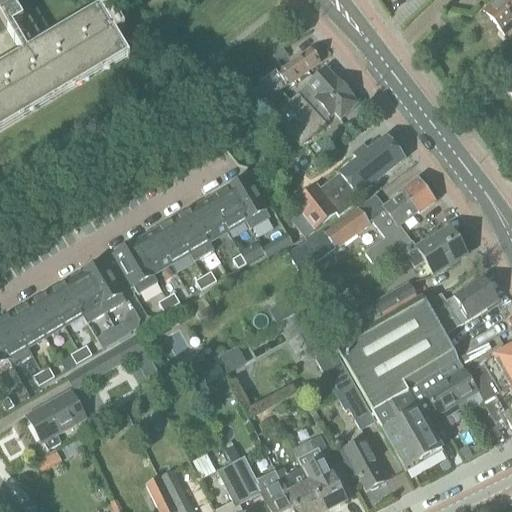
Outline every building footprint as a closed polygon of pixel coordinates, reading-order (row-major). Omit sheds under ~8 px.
[(0,0),(0,35),(1,36),(6,33),(7,33),(11,30),(23,24),(11,3),(10,4),(6,6),(4,4),(1,0),(0,0)] [(511,0),(497,0),(482,13),(504,38),(511,31),(511,0)] [(0,127),(123,54),(127,61),(129,60),(99,10),(97,11),(101,17),(20,65),(0,77),(0,127)] [(278,65),(288,58),(283,51),(280,53),(273,58),(278,65)] [(281,70),(258,86),(269,101),(271,99),(319,65),(309,52),(282,71),(281,70)] [(260,90),(250,96),(265,113),(267,111),(274,119),(273,120),(300,149),(324,127),(322,126),(330,119),(330,120),(334,116),(340,122),(357,107),(352,100),(336,82),(326,71),(308,87),(308,88),(289,105),(282,97),(272,106),(268,101),(260,90)] [(212,102),(210,103),(219,117),(243,100),(233,86),(212,102)] [(403,163),(386,140),(339,177),(356,199),(403,163)] [(319,142),(311,149),(316,155),(324,149),(319,142)] [(360,205),(356,199),(339,177),(319,193),(316,190),(294,207),(301,217),(292,224),(304,240),(313,233),(334,216),(339,222),(360,205)] [(243,182),(227,191),(245,223),(245,224),(250,233),(270,221),(246,180),(243,182)] [(411,244),(399,227),(417,214),(418,215),(433,204),(423,190),(422,191),(417,184),(403,194),(404,196),(400,199),(398,196),(390,202),(393,205),(370,222),(385,242),(365,257),(373,267),(411,244)] [(209,203),(227,234),(245,224),(245,223),(227,191),(226,192),(227,193),(209,203)] [(209,203),(190,214),(208,245),(209,245),(227,234),(209,203)] [(208,245),(190,214),(171,225),(189,256),(194,265),(214,253),(209,245),(208,245)] [(359,214),(327,238),(324,235),(288,257),(299,276),(321,263),(369,227),(359,214)] [(189,256),(171,225),(153,235),(171,267),(189,256)] [(417,251),(411,244),(373,267),(374,268),(387,260),(395,272),(409,263),(414,271),(424,265),(433,279),(466,259),(449,231),(417,251)] [(134,245),(133,245),(152,278),(153,277),(171,267),(153,235),(135,246),(134,245)] [(286,237),(274,244),(280,254),(292,247),(286,237)] [(158,286),(153,277),(152,278),(133,245),(114,257),(117,261),(120,267),(134,291),(136,294),(138,297),(158,286)] [(257,245),(240,255),(246,267),(264,257),(257,245)] [(240,258),(232,263),(238,272),(246,267),(240,258)] [(102,264),(82,275),(106,316),(126,304),(124,301),(103,266),(102,264)] [(106,316),(82,275),(82,276),(64,287),(82,318),(87,327),(106,316)] [(208,289),(216,285),(211,275),(203,280),(208,289)] [(201,294),(208,289),(203,280),(195,284),(201,294)] [(441,297),(426,306),(445,340),(449,338),(448,336),(486,313),(488,313),(497,308),(498,303),(492,295),(490,295),(482,281),(453,299),(453,300),(445,304),(441,297)] [(82,318),(64,287),(46,298),(64,329),(82,318)] [(408,287),(373,307),(340,325),(349,340),(381,321),(416,301),(408,287)] [(174,297),(166,301),(171,311),(179,306),(174,297)] [(298,297),(270,313),(279,327),(280,326),(294,318),(307,311),(298,297)] [(27,308),(45,340),(64,329),(46,298),(27,308)] [(445,340),(426,306),(421,299),(334,349),(351,377),(349,378),(372,418),(410,396),(409,394),(440,374),(457,363),(457,362),(445,340)] [(166,301),(158,306),(164,315),(171,311),(166,301)] [(201,322),(213,315),(204,301),(192,308),(201,322)] [(309,308),(310,309),(315,318),(324,313),(318,302),(309,308)] [(27,308),(8,319),(26,351),(27,350),(45,340),(27,308)] [(294,318),(317,360),(314,362),(315,363),(344,414),(348,412),(361,434),(375,425),(308,310),(307,311),(294,318)] [(26,351),(8,319),(0,323),(0,348),(8,362),(8,363),(12,371),(32,359),(27,350),(26,351)] [(131,336),(124,326),(115,331),(121,342),(131,336)] [(104,338),(96,342),(103,352),(110,348),(104,338)] [(68,380),(67,381),(73,391),(74,390),(144,351),(137,339),(68,380)] [(8,362),(0,348),(0,367),(8,363),(8,362)] [(489,365),(466,377),(476,396),(482,406),(511,389),(511,348),(488,362),(489,365)] [(78,354),(84,363),(92,359),(86,349),(78,354)] [(78,354),(70,358),(76,368),(84,363),(78,354)] [(457,363),(440,374),(443,379),(448,376),(451,381),(446,384),(459,406),(476,396),(466,377),(457,363)] [(49,371),(41,375),(46,385),(54,381),(49,371)] [(147,379),(157,396),(168,390),(158,373),(147,379)] [(437,419),(459,406),(446,384),(451,381),(448,376),(443,379),(440,374),(409,394),(410,396),(421,416),(431,410),(437,419)] [(33,380),(38,390),(46,385),(41,375),(33,380)] [(511,389),(482,406),(483,407),(482,407),(495,427),(496,426),(499,433),(505,429),(503,425),(506,423),(511,433),(511,389)] [(61,446),(56,437),(85,421),(69,394),(48,406),(50,409),(28,421),(42,445),(43,445),(48,453),(61,446)] [(421,416),(410,396),(372,418),(405,474),(441,453),(420,416),(421,416)] [(14,410),(8,401),(0,405),(6,415),(14,410)] [(130,431),(127,417),(115,419),(117,433),(130,431)] [(272,419),(258,427),(263,435),(277,428),(272,419)] [(487,434),(493,444),(501,439),(496,429),(487,434)] [(319,511),(330,511),(343,505),(322,464),(329,460),(318,440),(308,445),(312,454),(295,463),(308,486),(307,486),(319,511)] [(365,441),(333,458),(346,483),(357,477),(366,494),(383,485),(376,470),(380,468),(365,441)] [(467,448),(459,452),(465,463),(473,459),(467,448)] [(267,457),(276,474),(282,486),(290,482),(284,470),(275,453),(267,457)] [(41,476),(51,471),(46,460),(36,465),(41,476)] [(244,460),(231,466),(233,471),(250,503),(261,497),(266,508),(264,509),(265,511),(293,511),(286,497),(274,474),(256,483),(244,460)] [(232,505),(218,511),(240,511),(239,508),(250,503),(233,471),(231,466),(216,474),(232,505)] [(160,481),(176,511),(192,511),(173,474),(160,481)] [(176,511),(160,481),(145,488),(156,511),(176,511)] [(319,511),(307,486),(286,497),(293,511),(319,511)]
